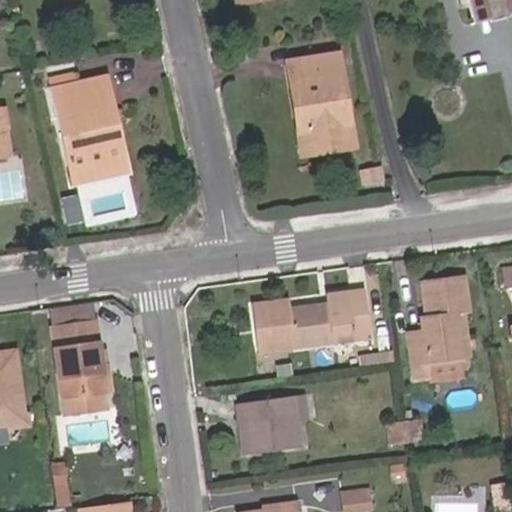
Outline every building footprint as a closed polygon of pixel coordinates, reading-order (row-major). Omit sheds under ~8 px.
[(511,10),(511,0),(467,0),(472,19),(511,10)] [(286,62),(290,80),(338,71),(335,53),(286,62)] [(347,123),(338,71),(290,80),(298,132),(311,130),(314,148),(339,144),(335,126),(347,123)] [(70,185),(91,180),(90,173),(121,165),(115,138),(107,141),(104,128),(111,127),(107,111),(110,110),(102,81),(44,93),(51,123),(55,122),(70,185)] [(335,126),(339,144),(350,142),(347,123),(335,126)] [(302,150),(314,148),(311,130),(298,132),(302,150)] [(360,180),(383,176),(381,162),(357,166),(360,180)] [(90,173),(91,180),(122,171),(121,165),(90,173)] [(84,192),(67,194),(71,221),(88,218),(84,192)] [(511,275),(500,276),(501,292),(510,291),(511,301),(511,331),(507,332),(509,345),(511,344),(511,275)] [(402,341),(407,386),(426,384),(424,364),(457,360),(452,314),(464,314),(460,281),(418,286),(421,320),(414,321),(416,339),(402,341)] [(285,311),(290,349),(330,345),(329,336),(349,333),(350,342),(368,339),(363,293),(325,297),(326,306),(285,311)] [(57,405),(100,400),(96,372),(90,325),(46,330),(57,405)] [(0,353),(0,424),(15,422),(4,353),(0,353)] [(102,371),(96,372),(100,400),(106,399),(102,371)] [(237,410),(243,460),(300,453),(294,403),(237,410)] [(417,424),(401,426),(404,445),(419,443),(417,424)] [(385,447),(404,445),(401,426),(383,428),(385,447)] [(68,476),(51,478),(53,496),(70,494),(68,476)]
